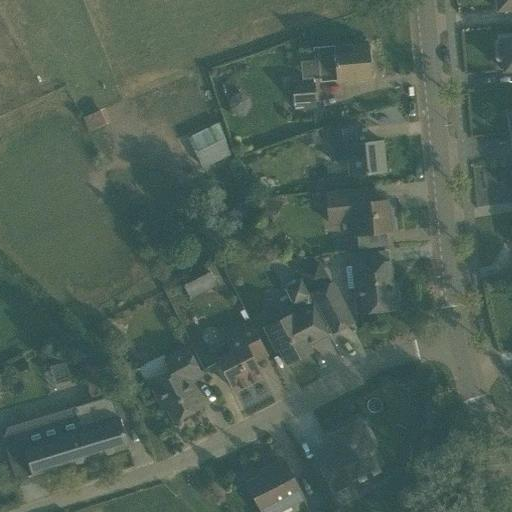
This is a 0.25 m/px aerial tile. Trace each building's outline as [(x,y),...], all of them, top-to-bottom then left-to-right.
[(510,9),(511,8),(511,0),(496,0),(498,10),(504,9),(510,8),(510,9)] [(504,71),(511,70),(511,37),(501,38),(501,43),(497,44),(498,57),(502,56),(504,71)] [(352,44),(318,47),(314,47),(315,59),(300,61),(301,78),(320,76),(336,75),(337,81),(355,80),(354,77),(371,76),(369,46),(352,48),(352,44)] [(315,83),(292,85),(293,103),(294,110),(299,109),(317,108),(317,101),(315,83)] [(226,156),(211,126),(188,137),(203,167),(226,156)] [(384,171),(381,139),(355,141),(353,126),(329,129),(331,159),(348,157),(350,174),(384,171)] [(358,248),(362,248),(388,246),(386,231),(390,231),(387,200),(375,201),(374,187),(326,191),(329,223),(355,220),(358,248)] [(253,212),(255,191),(240,189),(237,210),(253,212)] [(355,287),(357,312),(398,308),(396,282),(392,282),(390,262),(346,266),(348,287),(355,287)] [(329,334),(314,304),(301,279),(285,288),(292,303),(292,313),(264,328),(276,350),(279,349),(287,363),(311,351),(308,345),(329,334)] [(333,332),(352,322),(332,283),(312,293),(333,332)] [(234,390),(262,376),(254,361),(267,354),(251,322),(225,335),(233,351),(218,359),(234,390)] [(191,379),(201,373),(188,347),(165,359),(170,369),(148,380),(163,410),(167,408),(174,421),(201,407),(194,395),(198,393),(191,379)] [(85,369),(92,395),(113,389),(108,364),(97,366),(85,369)] [(76,417),(21,434),(34,475),(88,459),(89,460),(90,460),(90,459),(99,456),(100,457),(101,456),(101,455),(128,447),(115,405),(111,393),(73,405),(76,417)] [(352,478),(382,463),(360,420),(329,436),(336,449),(316,458),(333,492),(354,481),(352,478)] [(271,470),(246,482),(261,511),(286,511),(291,510),(289,506),(304,498),(284,459),(269,467),(271,470)] [(328,492),(321,496),(327,508),(334,505),(328,492)]
